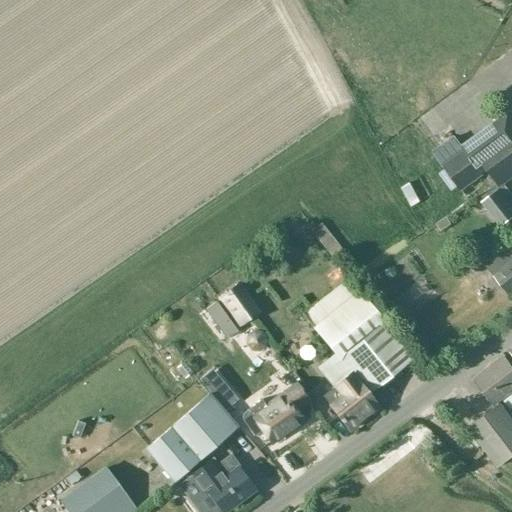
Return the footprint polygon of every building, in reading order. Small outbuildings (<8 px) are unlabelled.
[(452,136),(431,152),(460,191),(488,171),(499,188),(511,178),(511,119),(508,114),(461,148),(452,136)] [(418,174),(408,177),(415,198),(424,194),(418,174)] [(501,228),(511,218),(511,207),(498,189),(481,202),(501,228)] [(511,245),(487,266),(508,294),(511,291),(511,245)] [(336,417),(333,418),(345,434),(377,410),(365,396),(412,358),(384,322),(348,277),(302,313),(335,353),(317,368),(341,399),(328,408),(336,417)] [(239,284),(219,299),(240,328),(260,313),(239,284)] [(511,365),(504,356),(472,379),(493,407),(511,392),(511,365)] [(296,384),(266,406),(262,399),(243,413),(241,419),(253,435),(259,436),(264,432),(272,443),(303,421),(294,408),(307,399),(296,384)] [(229,391),(217,401),(226,411),(238,401),(229,391)] [(236,426),(208,393),(144,448),(173,481),(236,426)] [(501,403),(467,428),(486,452),(498,467),(511,456),(511,417),(510,415),(501,403)] [(206,495),(210,492),(224,510),(251,490),(235,468),(239,466),(232,457),(217,469),(209,459),(190,474),(206,495)] [(83,482),(60,500),(69,511),(109,511),(128,498),(105,467),(83,482)]
